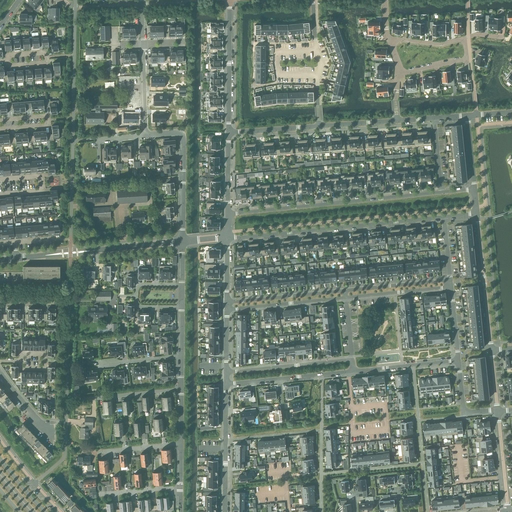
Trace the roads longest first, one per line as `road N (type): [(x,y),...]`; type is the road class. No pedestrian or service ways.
road 1 (residential): [(227,238),(443,216)]
road 2 (residential): [(442,192),(227,214)]
road 3 (residential): [(182,241),(182,134),(146,134)]
road 4 (residential): [(477,213),(491,350)]
road 5 (residential): [(227,131),(230,0)]
road 6 (residential): [(224,511),(226,382)]
road 7 (residential): [(352,359),(226,372)]
road 8 (residential): [(319,125),(312,0)]
